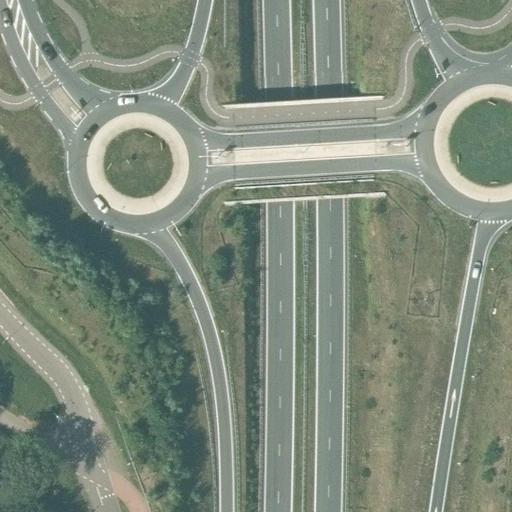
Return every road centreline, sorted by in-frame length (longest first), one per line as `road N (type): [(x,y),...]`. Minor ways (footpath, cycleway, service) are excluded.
road 1 (trunk): [(274,0),(273,511)]
road 2 (trunk): [(326,511),(325,0)]
road 3 (trunk): [(144,226),(174,256),(214,345),(227,511)]
road 4 (trunk): [(435,511),(476,256),(493,212)]
road 5 (primary): [(192,185),(234,174),(429,170)]
road 6 (primary): [(426,126),(374,136),(191,138)]
road 7 (unclassified): [(0,312),(68,386),(87,466)]
road 8 (secondary): [(10,0),(27,74),(77,150)]
road 9 (secondary): [(109,110),(81,94),(10,0)]
